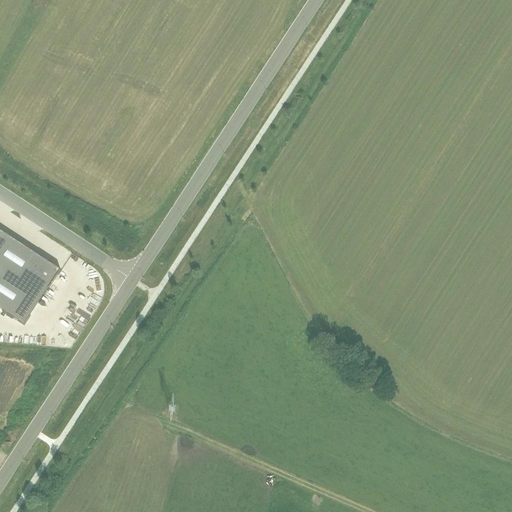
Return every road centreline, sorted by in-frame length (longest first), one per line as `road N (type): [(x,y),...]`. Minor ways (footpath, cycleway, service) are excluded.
road 1 (tertiary): [(316,0),(131,280)]
road 2 (tertiary): [(131,280),(0,481)]
road 3 (unclassified): [(131,280),(0,193)]
